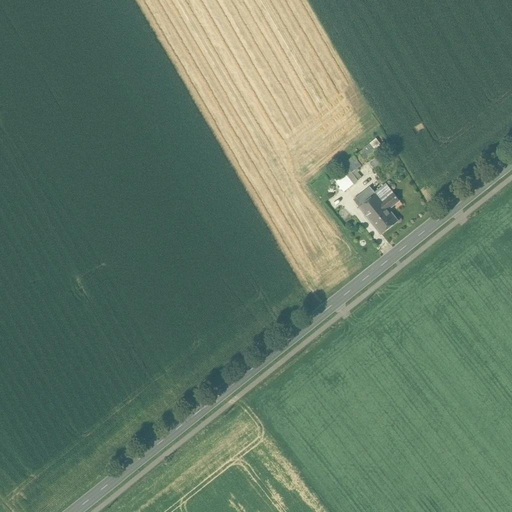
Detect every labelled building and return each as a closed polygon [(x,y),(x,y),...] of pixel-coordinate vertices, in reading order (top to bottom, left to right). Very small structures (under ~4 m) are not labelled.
[(359,153),(366,162),(383,148),(376,140),(359,153)] [(359,153),(355,157),(361,166),(366,162),(359,153)] [(383,155),(370,164),(374,169),(386,159),(383,155)] [(361,166),(355,157),(354,156),(345,163),(350,170),(353,168),(355,170),(361,166)] [(355,170),(353,168),(350,170),(358,180),(361,178),(355,170)] [(358,180),(350,170),(342,176),(350,187),(358,180)] [(350,187),(342,176),(336,181),(344,192),(350,187)] [(376,194),(382,202),(393,193),(386,183),(374,192),(376,194)] [(371,188),(354,201),(359,207),(376,194),(374,192),(371,188)] [(393,193),(382,202),(388,209),(399,200),(393,193)] [(382,202),(376,194),(359,207),(381,234),(398,221),(388,209),(382,202)]
